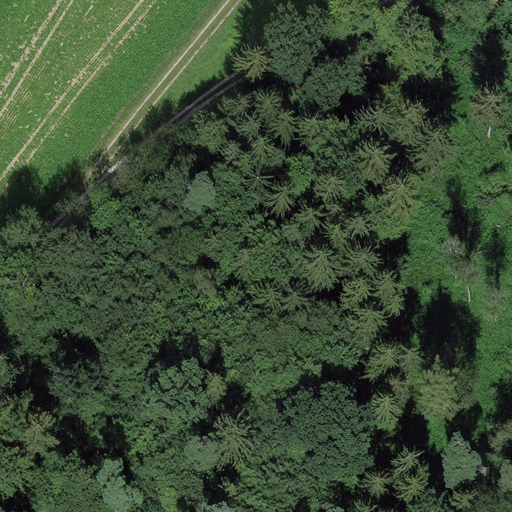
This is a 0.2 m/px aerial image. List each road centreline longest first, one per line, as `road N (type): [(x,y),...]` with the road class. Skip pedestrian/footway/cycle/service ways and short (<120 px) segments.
road 1 (track): [(0,282),(76,201),(192,103),(272,57),(402,0)]
road 2 (track): [(76,201),(238,0)]
